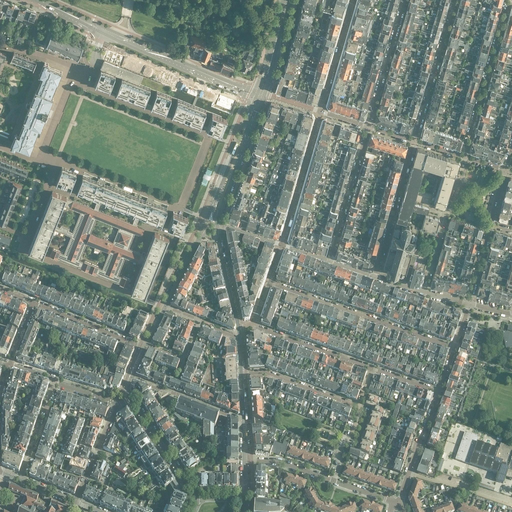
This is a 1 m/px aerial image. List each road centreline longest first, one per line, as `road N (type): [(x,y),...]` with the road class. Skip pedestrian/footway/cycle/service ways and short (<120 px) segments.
road 1 (residential): [(268,282),(454,348)]
road 2 (secondary): [(102,31),(257,92)]
road 3 (residential): [(465,157),(508,0)]
road 4 (residential): [(241,374),(265,372),(357,406),(373,369)]
road 5 (residential): [(453,0),(413,142)]
road 6 (residential): [(374,277),(413,142)]
road 7 (residential): [(368,127),(328,261)]
road 8 (residential): [(281,244),(319,111)]
road 9 (secondary): [(216,222),(264,94)]
road 10 (residential): [(368,127),(405,0)]
road 11 (residential): [(373,369),(253,325)]
road 12 (secondary): [(130,397),(197,499)]
